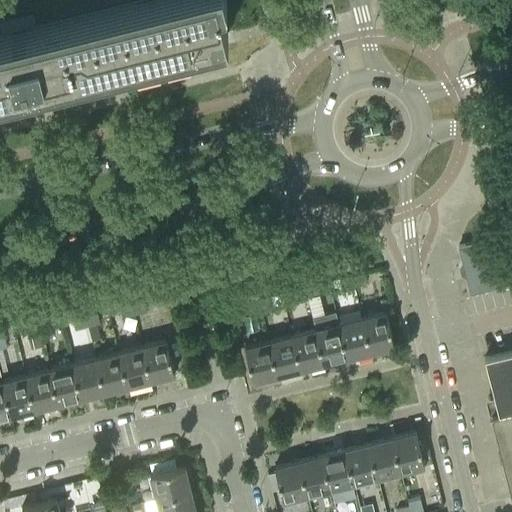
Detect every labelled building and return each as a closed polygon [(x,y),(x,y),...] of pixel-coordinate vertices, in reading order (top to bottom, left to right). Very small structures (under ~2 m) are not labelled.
[(0,90),(208,38),(227,33),(219,0),(128,0),(31,25),(29,17),(5,24),(7,31),(0,32),(0,90)] [(511,254),(507,233),(458,245),(470,291),(511,280),(511,254)] [(363,271),(351,275),(354,285),(366,282),(363,271)] [(351,275),(338,278),(341,288),(354,285),(351,275)] [(317,283),(304,286),(307,296),(319,293),(317,283)] [(304,286),(292,289),(294,299),(307,296),(304,286)] [(270,295),(258,298),(260,308),(273,305),(270,295)] [(258,298),(246,301),(248,311),(260,308),(258,298)] [(143,300),(131,303),(134,313),(146,310),(143,300)] [(134,313),(131,303),(119,306),(121,316),(134,313)] [(385,309),(361,315),(370,350),(394,344),(385,309)] [(97,311),(85,314),(87,325),(99,321),(97,311)] [(87,325),(85,314),(72,318),(74,328),(87,325)] [(361,315),(338,321),(347,356),(370,350),(361,315)] [(338,321),(315,327),(323,362),(347,356),(338,321)] [(50,323),(38,326),(41,336),(53,333),(50,323)] [(41,336),(38,326),(26,329),(28,339),(41,336)] [(315,327),(292,333),(300,367),(323,362),(315,327)] [(292,333),(268,339),(277,373),(300,367),(292,333)] [(165,338),(142,344),(150,379),(174,373),(165,338)] [(253,379),(277,373),(268,339),(244,345),(253,379)] [(142,344),(118,350),(127,384),(150,379),(142,344)] [(511,349),(484,356),(498,411),(491,413),(511,497),(511,349)] [(118,350),(95,356),(104,390),(127,384),(118,350)] [(95,356),(72,361),(81,396),(104,390),(95,356)] [(72,361),(49,367),(57,402),(81,396),(72,361)] [(49,367),(25,373),(33,408),(57,402),(49,367)] [(25,373),(2,379),(11,414),(33,408),(25,373)] [(2,379),(0,379),(0,416),(11,414),(2,379)] [(415,428),(391,435),(400,470),(424,464),(415,428)] [(391,435),(368,440),(376,475),(400,470),(391,435)] [(368,440),(344,446),(353,481),(376,475),(368,440)] [(344,446),(321,452),(330,487),(353,481),(344,446)] [(321,452),(298,458),(307,493),(330,487),(321,452)] [(151,462),(153,470),(176,465),(174,457),(151,462)] [(282,499),(307,493),(298,458),(274,464),(275,470),(279,487),(282,499)] [(149,473),(155,497),(190,488),(184,464),(149,473)] [(275,470),(267,472),(271,489),(279,487),(275,470)] [(190,488),(155,497),(159,511),(194,511),(196,511),(190,488)] [(118,493),(108,495),(111,508),(121,505),(118,493)] [(21,505),(22,511),(59,511),(56,496),(21,505)] [(92,499),(95,511),(105,509),(102,497),(92,499)] [(421,501),(408,504),(410,511),(416,511),(423,510),(421,501)]
